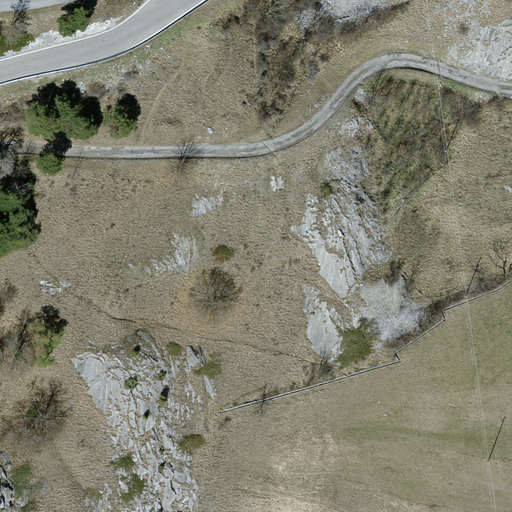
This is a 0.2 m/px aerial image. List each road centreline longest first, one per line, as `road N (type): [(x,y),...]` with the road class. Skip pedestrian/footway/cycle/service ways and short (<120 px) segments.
road 1 (residential): [(0,147),(258,148),(307,128),(364,69),(392,59),(511,88)]
road 2 (tertiary): [(174,0),(118,40),(0,71)]
